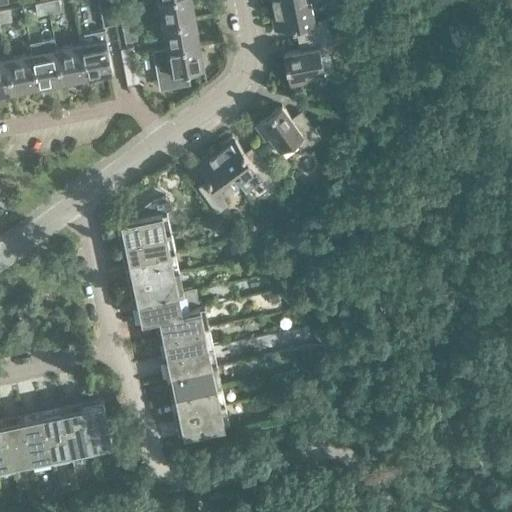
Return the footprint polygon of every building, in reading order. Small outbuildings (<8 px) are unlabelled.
[(37,14),(49,12),(46,0),(35,2),(37,14)] [(46,0),(49,12),(61,10),(59,0),(46,0)] [(111,0),(98,0),(104,26),(116,23),(111,0)] [(192,0),(159,0),(163,21),(195,15),(192,0)] [(310,0),(303,0),(274,6),(275,14),(271,15),(274,30),(301,24),(304,36),(329,30),(326,18),(315,20),(310,0)] [(0,9),(0,20),(0,22),(12,19),(10,7),(0,9)] [(123,28),(135,26),(133,15),(121,17),(123,28)] [(199,40),(195,15),(163,21),(167,46),(199,40)] [(135,26),(123,28),(125,41),(137,39),(135,26)] [(105,29),(80,34),(87,75),(113,70),(105,29)] [(290,86),(308,82),(307,78),(333,72),(330,53),(333,47),(329,30),(304,36),(306,47),(283,52),(290,86)] [(38,85),(63,80),(57,48),(55,38),(30,43),(32,53),(38,85)] [(204,66),(199,40),(167,46),(172,71),(204,66)] [(87,75),(81,43),(57,48),(63,80),(87,75)] [(127,83),(140,81),(133,45),(120,47),(127,83)] [(38,85),(32,53),(7,57),(13,90),(38,85)] [(7,57),(0,58),(0,92),(13,90),(7,57)] [(310,144),(320,136),(304,113),(294,120),(282,104),(255,124),(265,138),(269,136),(280,151),(295,139),(300,147),(309,142),(310,144)] [(264,178),(274,170),(258,149),(249,156),(233,135),(221,143),(223,146),(217,151),(239,181),(257,168),(264,178)] [(239,181),(217,151),(210,156),(208,153),(196,161),(212,183),(202,190),(218,212),(228,204),(221,194),(239,181)] [(280,181),(273,171),(267,176),(274,186),(280,181)] [(125,241),(167,232),(162,210),(120,218),(125,241)] [(129,260),(170,251),(167,232),(125,241),(129,260)] [(133,280),(174,271),(170,251),(129,260),(133,280)] [(138,299),(178,290),(174,271),(133,280),(138,299)] [(159,314),(182,309),(178,290),(138,299),(142,319),(159,315),(159,314)] [(267,292),(271,304),(280,301),(276,290),(267,292)] [(163,336),(205,328),(200,305),(182,309),(159,314),(159,315),(163,336)] [(168,356),(209,347),(205,328),(163,336),(168,356)] [(171,374),(213,368),(209,347),(168,356),(171,374)] [(176,394),(217,387),(213,368),(171,374),(176,394)] [(180,415),(221,407),(217,387),(176,394),(180,415)] [(327,401),(326,394),(325,394),(317,395),(318,402),(327,401)] [(81,404),(90,445),(111,440),(103,399),(81,404)] [(70,449),(90,445),(81,404),(61,408),(70,449)] [(221,407),(180,415),(184,432),(225,423),(221,407)] [(50,453),(70,449),(61,408),(41,412),(50,453)] [(30,457),(50,453),(41,412),(22,416),(30,457)] [(10,461),(30,457),(22,416),(2,420),(10,461)] [(0,463),(10,461),(2,420),(0,420),(0,463)] [(76,473),(70,475),(72,486),(78,485),(76,473)]
